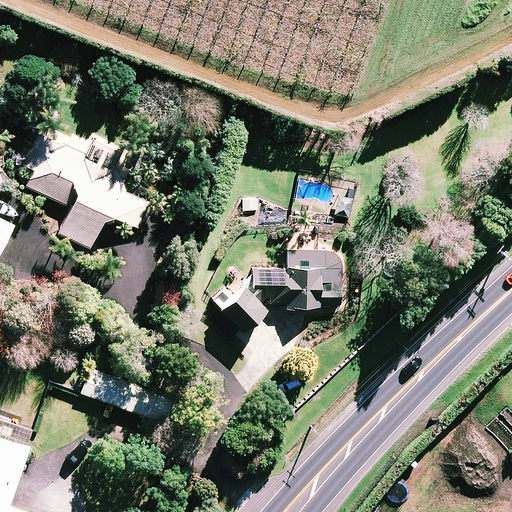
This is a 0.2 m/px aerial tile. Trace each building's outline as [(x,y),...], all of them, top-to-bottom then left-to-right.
[(122,190),(131,170),(122,166),(129,151),(92,134),(89,142),(74,135),(70,142),(40,128),(23,163),(34,168),(26,185),(70,205),(58,232),(89,246),(106,211),(137,226),(148,202),(122,190)] [(352,196),(339,194),(335,214),(349,217),(352,196)] [(260,195),(242,195),(241,211),(260,212),(260,195)] [(0,249),(13,223),(0,216),(0,249)] [(341,257),(333,249),(287,247),(287,266),(252,265),(251,290),(243,282),(218,304),(241,329),(265,306),(262,302),(340,305),(341,257)] [(131,383),(91,367),(82,391),(165,422),(174,399),(131,383)] [(29,446),(0,435),(0,511),(25,511),(8,506),(29,446)]
